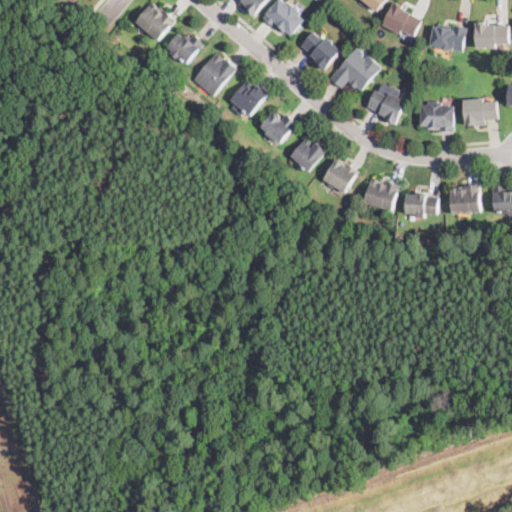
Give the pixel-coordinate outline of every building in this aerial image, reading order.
[(268,0),(256,14),(250,9),(249,11),(240,3),(242,0),(268,0)] [(284,0),(291,5),(292,6),(294,4),(303,12),(301,15),(307,20),(294,35),(288,30),(286,33),(278,26),(276,28),(265,19),(280,0),(284,0)] [(389,0),(380,12),(364,0),(389,0)] [(162,9),(164,11),(166,9),(178,18),(161,40),(138,22),(153,2),(162,9)] [(424,19),(417,35),(405,30),(403,33),(386,25),(393,10),(396,2),(405,6),(405,8),(409,10),(408,11),(424,19)] [(483,21),(484,24),(492,24),(492,25),(511,25),(511,42),(499,42),(499,47),(477,47),(477,21),(483,21)] [(453,26),(455,26),(455,25),(470,28),(465,53),(443,48),(443,47),(432,44),(436,25),(441,26),(441,23),(453,26)] [(198,33),(206,41),(207,41),(189,63),(182,57),(180,59),(172,53),(173,51),(169,47),(180,33),(189,40),(196,32),(198,33)] [(326,40),(328,37),(343,50),(326,70),(320,64),(320,63),(318,61),(319,59),(304,46),(316,32),(326,40)] [(366,57),(366,58),(370,54),(384,66),(364,90),(359,87),(357,89),(350,83),(352,81),(351,79),(344,88),(333,79),(358,48),(365,53),(363,55),(366,57)] [(219,53),(225,58),(223,60),(225,62),(228,58),(239,67),(215,96),(196,80),(219,53)] [(262,85),(270,92),(271,92),(252,115),(246,110),(242,115),(233,107),(237,103),(233,99),(248,81),(253,85),(257,80),(262,85)] [(388,95),(390,96),(392,92),(410,102),(397,125),(390,120),(391,119),(387,117),(388,116),(370,106),(379,90),(388,95)] [(485,98),(485,101),(500,100),(501,119),(487,120),(487,124),(476,125),(476,123),(468,124),(466,100),(485,98)] [(444,102),(444,105),(456,105),(456,117),(457,117),(456,132),(441,132),(441,129),(431,129),(431,125),(423,125),(424,104),(431,104),(431,101),(444,102)] [(281,115),(284,118),(288,113),(300,124),(283,143),(279,140),(278,141),(268,133),(267,132),(268,130),(263,126),(276,111),(281,115)] [(310,145),(312,147),(319,140),(329,149),(310,171),(301,164),(293,155),(307,139),(312,143),(310,145)] [(361,170),(347,192),(337,185),(335,188),(330,184),(331,182),(326,179),(339,157),(361,170)] [(386,183),(389,183),(390,181),(402,184),(394,210),(367,202),(373,179),(386,183)] [(482,185),(483,203),(484,211),(454,213),(453,195),(452,195),(452,189),(461,188),(461,189),(468,189),(467,185),(481,183),(482,185)] [(509,184),(510,193),(511,193),(511,213),(506,214),(506,211),(496,212),(495,185),(509,184)] [(429,193),(429,196),(441,196),(440,214),(426,213),(426,217),(418,217),(418,214),(408,213),(409,194),(419,194),(419,193),(429,193)]
